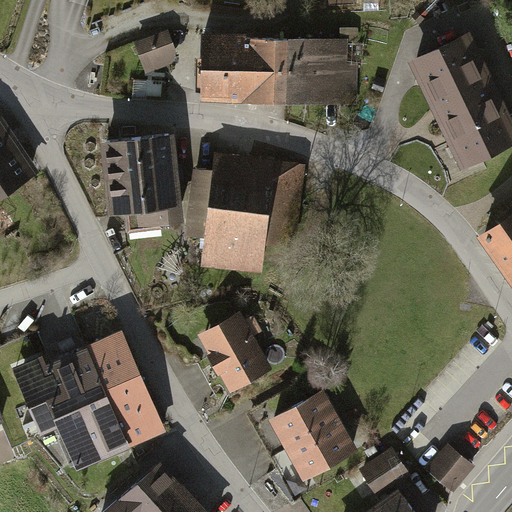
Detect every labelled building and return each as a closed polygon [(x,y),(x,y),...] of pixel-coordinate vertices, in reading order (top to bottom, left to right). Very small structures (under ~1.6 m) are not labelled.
[(168,32),(130,43),(140,77),(178,65),(168,32)] [(511,131),(465,34),(403,63),(455,174),(511,146),(511,131)] [(349,40),(194,35),(192,99),(359,105),(360,66),(348,66),(349,40)] [(0,195),(33,174),(0,121),(0,195)] [(172,133),(89,139),(95,217),(121,215),(122,234),(179,229),(172,133)] [(314,165),(208,152),(193,266),(299,279),(314,165)] [(511,205),(478,231),(511,276),(511,205)] [(265,375),(233,314),(188,338),(220,398),(265,375)] [(121,334),(19,379),(41,429),(57,421),(76,464),(162,427),(121,334)] [(319,387),(255,418),(286,479),(349,447),(319,387)] [(449,444),(430,468),(454,488),(473,464),(449,444)] [(369,503),(356,511),(408,511),(389,484),(405,473),(387,447),(349,474),(369,503)] [(199,511),(160,464),(101,511),(199,511)]
